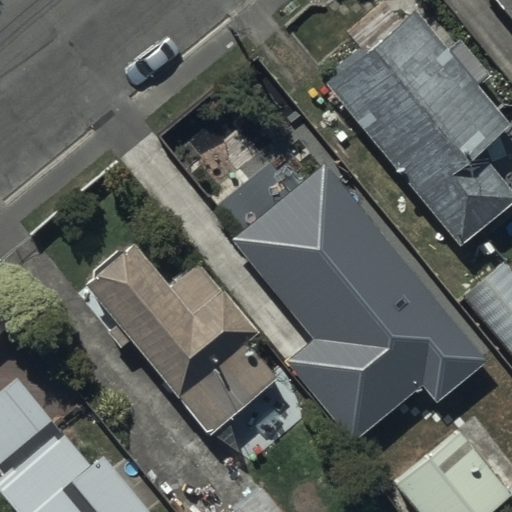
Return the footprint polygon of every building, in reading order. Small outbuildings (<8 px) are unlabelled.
[(408,0),(318,76),(458,239),(511,193),(511,185),(475,142),(507,115),(468,69),(479,59),(428,0),(408,0)] [(511,0),(496,0),(511,18),(511,0)] [(490,352),(323,152),(227,232),(310,332),(282,356),(349,436),(419,378),(435,397),(490,352)] [(128,335),(207,428),(274,371),(240,332),(253,321),(195,253),(165,278),(128,235),(79,276),(114,317),(103,327),(118,345),(128,335)] [(511,268),(500,254),(459,287),(511,351),(511,268)] [(0,493),(15,511),(147,511),(152,508),(98,443),(84,455),(11,369),(0,378),(0,493)] [(457,425),(392,477),(420,511),(479,511),(508,489),(457,425)] [(289,511),(264,480),(222,511),(289,511)]
